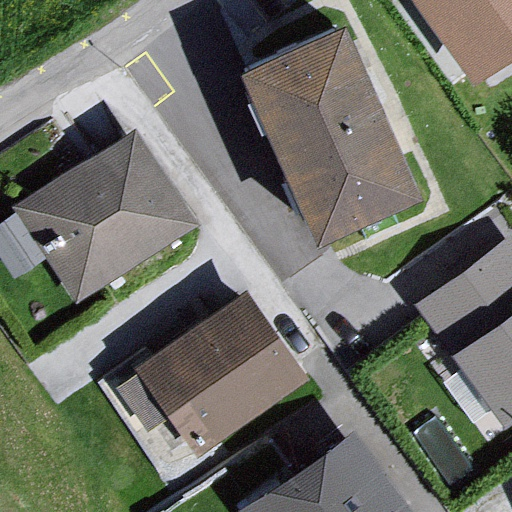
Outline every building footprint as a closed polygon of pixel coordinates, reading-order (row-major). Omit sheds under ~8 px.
[(511,0),(390,0),(464,83),(511,51),(511,0)] [(240,71),(308,240),(421,195),(352,26),(240,71)] [(123,136),(4,215),(66,309),(186,229),(123,136)] [(511,422),(511,243),(509,239),(417,305),(506,426),(511,422)] [(234,295),(123,373),(182,456),(292,379),(234,295)] [(401,511),(347,433),(240,506),(243,511),(401,511)]
